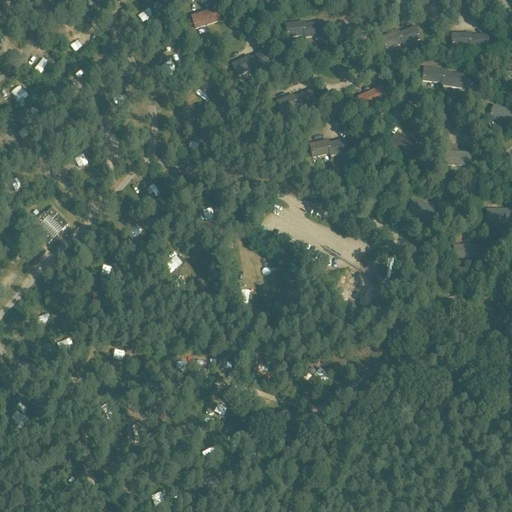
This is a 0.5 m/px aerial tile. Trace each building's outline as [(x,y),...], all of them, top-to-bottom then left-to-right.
[(191,17),(195,29),(219,22),(215,9),(191,17)] [(304,36),(303,26),(303,23),(285,26),(287,38),(304,36)] [(303,26),(304,36),(305,39),(322,36),(320,23),(303,26)] [(399,34),(402,44),(403,47),(420,40),(415,28),(399,34)] [(402,44),(399,34),(398,32),(381,39),(386,51),(402,44)] [(470,48),(469,37),(469,35),(452,36),(452,48),(470,48)] [(469,37),(470,48),(470,50),(488,49),(487,36),(469,37)] [(249,60),(253,69),(254,71),(270,64),(265,52),(249,60)] [(253,69),(249,60),(248,57),(232,65),(238,77),(253,69)] [(422,81),(442,84),(444,74),(444,71),(424,69),(422,81)] [(444,74),(442,84),(441,86),(461,89),(463,76),(444,74)] [(358,98),(363,110),(386,99),(380,88),(358,98)] [(294,98),(297,108),(298,110),(315,103),(310,92),(294,98)] [(297,108),(294,98),(293,96),(276,103),(281,115),(297,108)] [(490,119),(511,126),(511,112),(494,107),(490,119)] [(388,147),(410,159),(416,147),(394,136),(388,147)] [(328,144),(329,155),(330,157),(347,154),(345,141),(328,144)] [(329,155),(328,144),(327,142),(310,146),(312,158),(329,155)] [(444,166),(469,167),(470,155),(445,153),(444,166)] [(157,173),(151,181),(164,191),(169,183),(157,173)] [(19,178),(20,185),(29,183),(28,175),(19,178)] [(407,214),(430,222),(435,210),(411,202),(407,214)] [(30,229),(47,245),(52,239),(54,240),(62,232),(61,231),(65,226),(49,210),(44,215),(43,214),(34,222),(36,223),(30,229)] [(486,224),(511,224),(511,211),(486,211),(486,224)] [(453,247),(453,260),(478,260),(478,247),(453,247)] [(282,257),(271,256),(271,265),(282,266),(282,257)] [(100,267),(107,274),(117,265),(110,258),(100,267)] [(19,262),(15,267),(27,275),(31,269),(19,262)] [(372,300),(387,289),(373,271),(361,280),(370,291),(367,293),(372,300)] [(270,297),(272,304),(279,303),(277,296),(270,297)] [(34,307),(37,313),(46,309),(44,303),(34,307)] [(171,486),(167,490),(172,495),(176,492),(171,486)]
